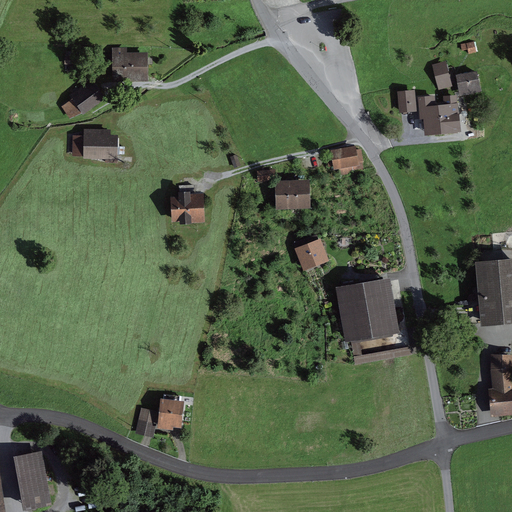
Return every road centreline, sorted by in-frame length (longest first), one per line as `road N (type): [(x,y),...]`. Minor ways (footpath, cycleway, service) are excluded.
road 1 (unclassified): [(257,0),(275,38),(370,149),(398,201),(444,445)]
road 2 (unclassified): [(444,445),(334,472),(209,475),(76,420),(0,415)]
